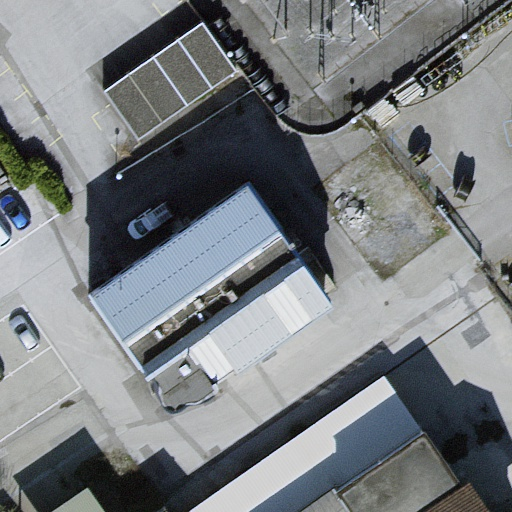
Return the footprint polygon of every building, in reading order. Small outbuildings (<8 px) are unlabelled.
[(198,18),(101,86),(135,134),(232,66),(198,18)] [(380,139),(308,190),(371,278),(443,226),(380,139)] [(319,288),(242,176),(85,282),(136,357),(169,334),(195,372),(319,288)] [(477,511),(412,424),(282,511),(477,511)] [(171,511),(166,502),(149,511),(107,511),(86,481),(40,511),(171,511)]
